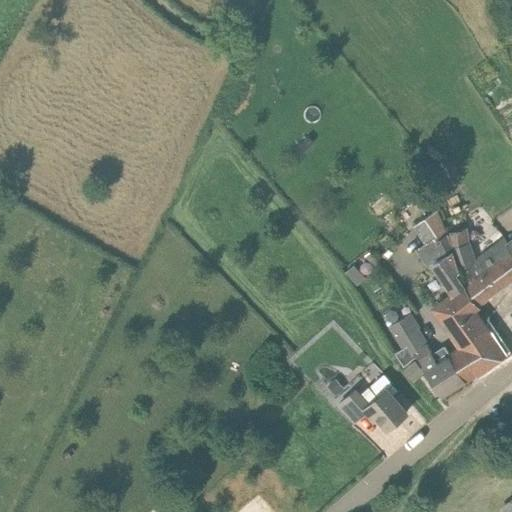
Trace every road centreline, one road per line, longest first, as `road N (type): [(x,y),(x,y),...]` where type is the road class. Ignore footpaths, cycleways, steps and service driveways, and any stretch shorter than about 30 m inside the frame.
road 1 (unclassified): [(341,511),(511,367)]
road 2 (track): [(403,511),(499,378)]
road 3 (track): [(156,0),(214,34),(233,31),(254,0)]
